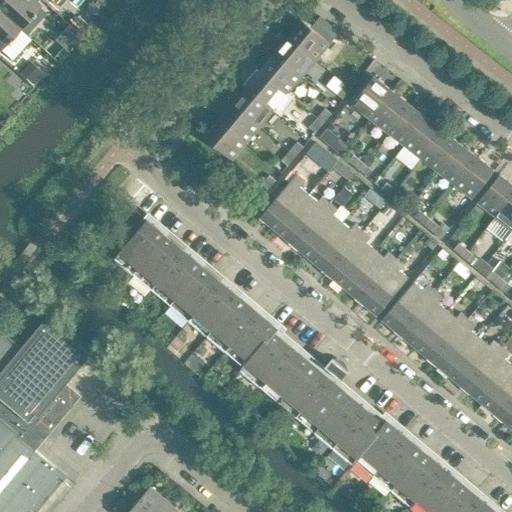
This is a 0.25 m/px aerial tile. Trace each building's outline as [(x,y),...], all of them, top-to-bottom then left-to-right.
[(0,0),(0,9),(27,34),(47,12),(33,0),(0,0)] [(0,50),(11,61),(31,38),(27,34),(0,9),(0,50)] [(303,20),(289,37),(316,60),(331,43),(303,20)] [(316,60),(289,37),(275,53),(302,77),(316,60)] [(302,77),(275,53),(261,70),(289,93),(302,77)] [(30,62),(19,73),(32,84),(42,73),(30,62)] [(289,93),(261,70),(247,86),(275,110),(289,93)] [(351,89),(359,79),(353,74),(345,84),(351,89)] [(371,74),(349,102),(370,118),(392,90),(374,76),(371,74)] [(344,99),(351,89),(345,84),(337,94),(344,99)] [(275,110),(247,86),(233,103),(261,126),(275,110)] [(387,132),(409,103),(392,90),(370,118),(387,132)] [(261,126),(233,103),(219,120),(247,143),(261,126)] [(404,145),(426,116),(409,103),(387,132),(404,145)] [(324,123),(332,113),(326,108),(318,117),(324,123)] [(421,158),(443,130),(426,116),(404,145),(421,158)] [(316,132),(324,123),(318,117),(310,127),(316,132)] [(232,160),(247,143),(219,120),(205,137),(232,160)] [(438,171),(460,143),(443,130),(421,158),(438,171)] [(336,140),(331,146),(341,154),(346,148),(336,140)] [(296,156),(304,146),(298,141),(290,151),(296,156)] [(455,184),(477,156),(460,143),(438,171),(455,184)] [(288,165),(296,156),(290,151),(282,160),(288,165)] [(354,154),(348,160),(358,169),(363,162),(354,154)] [(473,198),(495,170),(477,156),(455,184),(473,198)] [(373,170),(363,162),(358,169),(368,176),(373,170)] [(277,232),(309,194),(301,186),(305,181),(297,174),(260,217),(277,232)] [(496,216),(511,194),(511,183),(500,174),(478,202),(496,216)] [(268,190),(276,180),(270,175),(262,184),(268,190)] [(387,182),(382,188),(391,196),(396,190),(387,182)] [(311,259),(343,221),(334,214),(348,197),(340,190),(331,202),(294,246),(311,259)] [(406,198),(396,190),(391,196),(401,204),(406,198)] [(294,246),(331,202),(323,196),(318,201),(309,194),(277,232),(294,246)] [(511,228),(511,194),(496,216),(511,228)] [(420,210),(415,216),(424,224),(429,217),(420,210)] [(439,226),(429,217),(424,224),(434,232),(439,226)] [(356,461),(416,511),(497,511),(387,420),(384,423),(338,384),(348,372),(332,358),(322,371),(275,332),(278,329),(148,219),(114,258),(243,366),(240,370),(353,465),(356,461)] [(327,273),(364,230),(356,223),(351,229),(343,221),(311,259),(327,273)] [(344,287),(376,249),(367,242),(372,236),(364,230),(327,273),(344,287)] [(459,243),(454,249),(464,257),(469,251),(459,243)] [(360,301),(397,258),(389,251),(384,256),(376,249),(344,287),(360,301)] [(478,259),(469,251),(464,257),(473,265),(478,259)] [(378,316),(410,277),(400,270),(405,264),(397,258),(360,301),(378,316)] [(492,270),(487,277),(497,285),(502,278),(492,270)] [(511,286),(502,278),(497,285),(506,293),(511,286)] [(399,334),(436,290),(428,284),(424,289),(414,281),(382,319),(399,334)] [(416,348),(448,310),(439,302),(444,297),(436,290),(399,334),(416,348)] [(433,362),(469,318),(461,311),(457,317),(448,310),(416,348),(433,362)] [(29,444),(41,431),(45,434),(76,396),(62,384),(86,354),(37,313),(13,342),(0,331),(0,511),(31,511),(64,473),(29,444)] [(449,376),(481,337),(472,330),(477,325),(469,318),(433,362),(449,376)] [(466,389),(502,346),(494,339),(490,345),(481,337),(449,376),(466,389)] [(482,403),(511,367),(511,363),(506,358),(510,353),(502,346),(466,389),(482,403)] [(499,417),(511,401),(511,367),(482,403),(499,417)] [(511,401),(499,417),(511,428),(511,401)] [(181,511),(151,487),(129,511),(181,511)]
